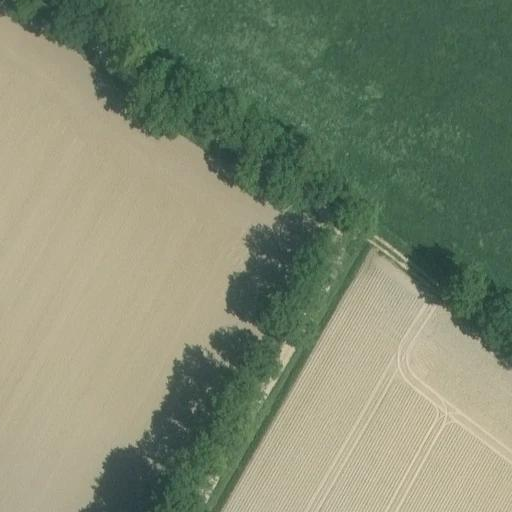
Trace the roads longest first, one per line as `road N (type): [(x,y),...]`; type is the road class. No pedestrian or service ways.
road 1 (track): [(43,0),(97,28),(355,226)]
road 2 (track): [(355,226),(192,511)]
road 3 (track): [(355,226),(511,339)]
